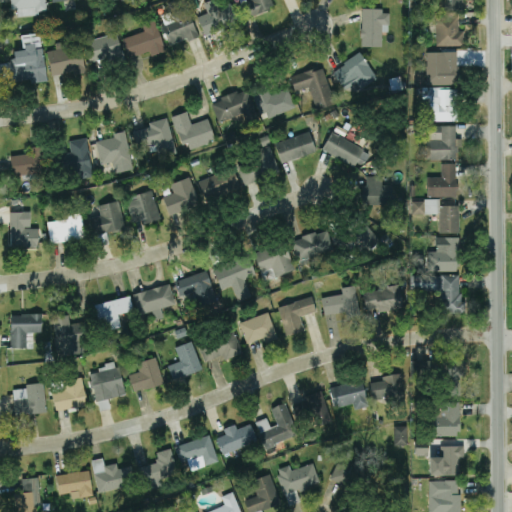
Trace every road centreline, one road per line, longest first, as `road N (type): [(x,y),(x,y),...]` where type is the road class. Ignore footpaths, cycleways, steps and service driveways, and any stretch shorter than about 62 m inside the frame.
road 1 (tertiary): [(497,337),(357,349),(142,426),(71,445),(0,451)]
road 2 (tertiary): [(501,511),(495,0)]
road 3 (residential): [(318,27),(165,89),(76,113),(0,120)]
road 4 (residential): [(318,192),(184,247),(74,278),(0,286)]
